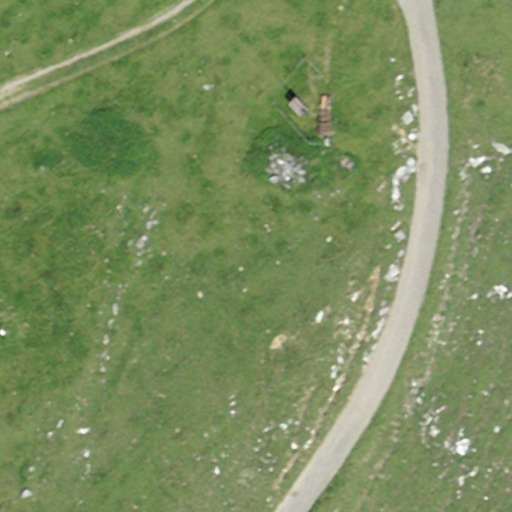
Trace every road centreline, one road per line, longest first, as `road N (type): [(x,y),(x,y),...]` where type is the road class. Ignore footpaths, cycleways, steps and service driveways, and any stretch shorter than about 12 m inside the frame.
road 1 (track): [(290,511),(363,403),(414,284),(436,149),(417,0)]
road 2 (track): [(339,0),(326,34),(325,128)]
